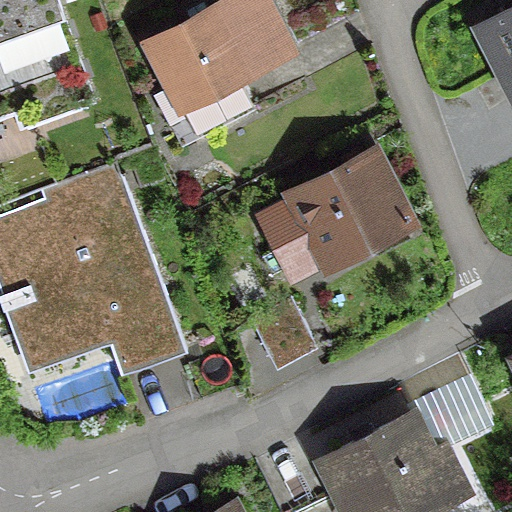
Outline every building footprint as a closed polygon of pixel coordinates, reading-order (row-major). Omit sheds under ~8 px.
[(0,0),(0,90),(2,90),(16,129),(91,102),(53,0),(0,0)] [(257,0),(223,0),(143,42),(165,85),(150,93),(177,144),(248,107),(233,78),(285,52),(257,0)] [(511,7),(477,26),(511,92),(511,7)] [(365,152),(291,190),(328,261),(402,223),(365,152)] [(51,210),(0,228),(0,276),(6,292),(0,293),(0,309),(2,308),(18,347),(99,320),(117,367),(179,344),(112,161),(43,187),(51,210)] [(281,368),(320,349),(294,297),(255,316),(281,368)] [(407,412),(318,458),(345,511),(405,511),(461,483),(439,442),(426,449),(407,412)] [(232,511),(228,503),(212,511),(232,511)]
